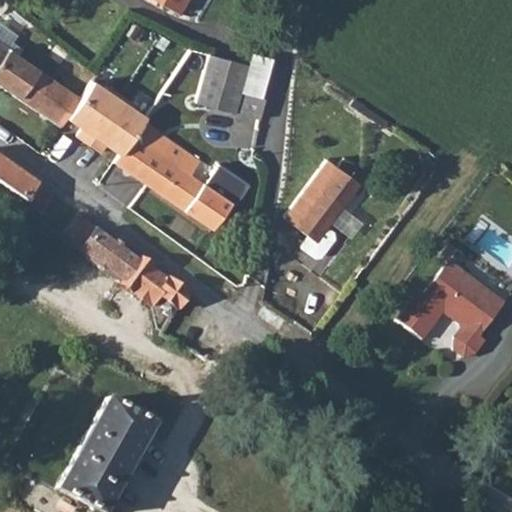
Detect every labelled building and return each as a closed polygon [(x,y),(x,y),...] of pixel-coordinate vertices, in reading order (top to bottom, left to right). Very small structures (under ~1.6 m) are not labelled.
[(154,0),(175,11),(181,0),(154,0)] [(0,85),(58,124),(65,117),(77,98),(0,45),(0,85)] [(238,90),(245,67),(246,63),(226,58),(213,107),(233,112),(238,90)] [(98,152),(104,143),(118,153),(131,134),(140,120),(143,116),(129,107),(134,98),(110,82),(105,90),(90,80),(77,98),(65,117),(80,127),(74,135),(98,152)] [(246,116),(252,94),(238,90),(233,112),(246,116)] [(263,97),(252,94),(246,116),(257,119),(263,97)] [(158,153),(168,139),(140,120),(131,134),(158,153)] [(118,153),(112,161),(210,229),(230,201),(188,173),(198,160),(168,139),(158,153),(131,134),(118,153)] [(358,183),(325,158),(282,215),(282,217),(305,234),(298,245),(313,256),(318,255),(332,237),(331,232),(324,227),(321,225),(337,204),(340,206),(353,188),(358,183)] [(0,187),(39,214),(51,197),(17,174),(0,162),(0,187)] [(358,183),(353,188),(400,216),(405,210),(358,183)] [(321,225),(324,227),(340,206),(337,204),(321,225)] [(170,317),(175,308),(182,297),(185,293),(94,227),(93,229),(75,216),(64,230),(59,237),(150,304),(156,295),(165,301),(161,306),(162,313),(170,317)] [(477,337),(502,304),(446,261),(421,294),(416,290),(394,320),(419,339),(441,311),(461,326),(452,337),(452,350),(461,358),(473,353),(482,341),(477,337)] [(102,511),(151,426),(151,424),(104,398),(86,430),(85,429),(70,455),(72,456),(53,489),(95,511),(102,511)]
